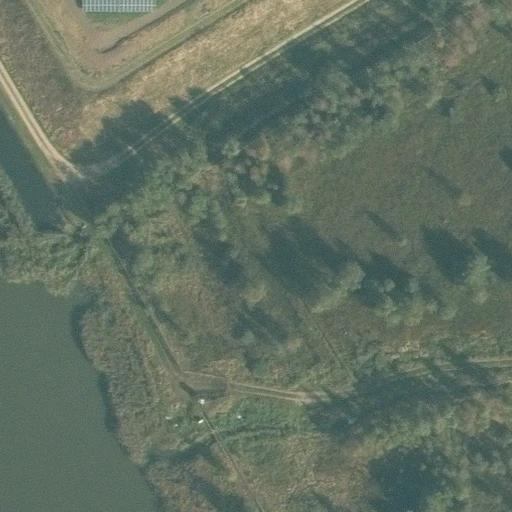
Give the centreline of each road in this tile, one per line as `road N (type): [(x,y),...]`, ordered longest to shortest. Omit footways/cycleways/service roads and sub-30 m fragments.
road 1 (track): [(511,364),(439,369),(323,397),(186,390),(141,323),(69,180),(0,79)]
road 2 (track): [(69,180),(133,153),(178,116),(372,0)]
